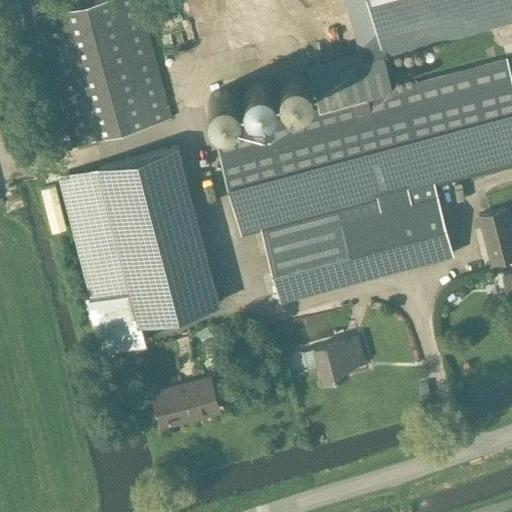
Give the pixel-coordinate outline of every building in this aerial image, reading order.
[(99,0),(37,17),(73,146),(92,142),(172,119),(140,0),(99,0)] [(511,0),(370,0),(385,52),(511,17),(511,0)] [(241,236),(261,231),(261,228),(434,182),(434,184),(511,162),(511,78),(507,58),(393,87),(383,53),(363,59),(361,50),(308,64),(320,107),(214,135),(241,236)] [(177,147),(60,178),(93,303),(89,304),(102,354),(145,342),(140,324),(218,303),(177,147)] [(453,254),(434,184),(434,182),(261,228),(261,231),(280,300),(453,254)] [(511,231),(506,207),(479,214),(490,257),(491,264),(511,258),(511,231)] [(511,272),(502,275),(509,300),(511,298),(511,272)] [(461,298),(469,292),(463,283),(455,290),(461,298)] [(345,367),(363,361),(357,337),(313,349),(322,382),(347,375),(345,367)] [(288,340),(277,343),(280,355),(292,352),(288,340)] [(129,355),(109,359),(113,376),(133,371),(129,355)] [(170,424),(218,410),(209,377),(152,393),(158,409),(165,407),(170,424)]
